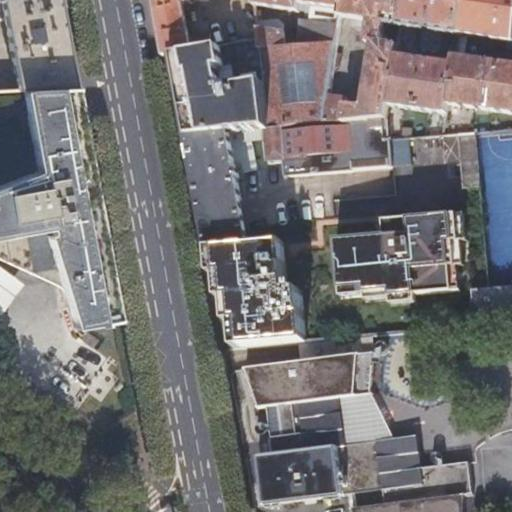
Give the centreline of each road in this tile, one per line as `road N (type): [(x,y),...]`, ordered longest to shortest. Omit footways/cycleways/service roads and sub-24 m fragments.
road 1 (secondary): [(117,0),(194,426)]
road 2 (secondary): [(194,426),(156,493),(78,511)]
